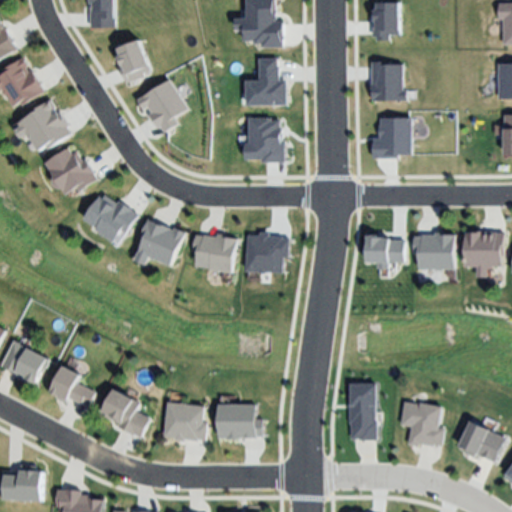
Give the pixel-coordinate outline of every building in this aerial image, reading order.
[(115,248),(136,218),(101,195),(81,225),(115,248)] [(231,276),(234,242),(195,238),(192,272),(231,276)] [(0,327),(10,332),(0,352),(0,327)] [(51,359),(39,384),(27,379),(29,375),(4,363),(15,341),(51,359)] [(100,390),(93,405),(71,395),(68,402),(52,394),(66,365),(85,374),(81,381),(100,390)] [(150,417),(143,433),(138,432),(137,435),(121,428),(124,422),(108,415),(120,389),(148,402),(143,413),(150,417)]
